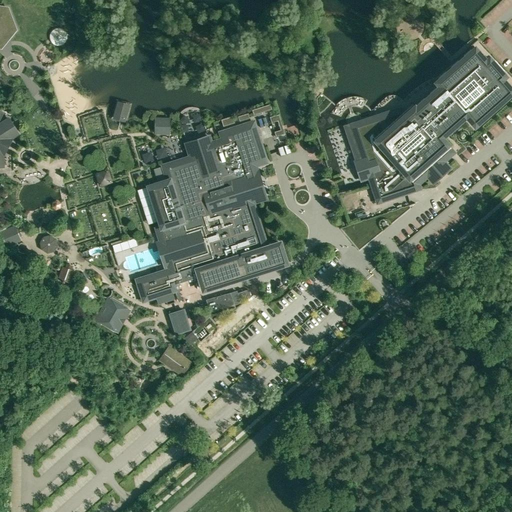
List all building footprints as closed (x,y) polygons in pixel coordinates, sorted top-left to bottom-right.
[(0,48),(2,49),(18,30),(9,7),(0,5),(0,48)] [(418,189),(416,183),(425,175),(423,173),(441,157),(443,159),(451,152),(448,150),(451,147),(442,137),(466,116),(475,126),(511,92),(511,89),(502,79),(505,76),(489,58),(486,61),(475,48),(436,82),(440,87),(416,108),(412,104),(404,111),(402,109),(402,108),(353,124),(353,125),(346,128),(363,182),(371,180),(378,202),(418,189)] [(128,107),(118,104),(115,117),(124,120),(128,107)] [(0,168),(5,168),(4,156),(13,139),(20,134),(18,132),(9,117),(0,122),(0,168)] [(155,135),(170,135),(171,118),(160,118),(156,117),(155,135)] [(262,243),(249,204),(259,200),(256,191),(257,190),(258,189),(258,188),(258,187),(257,186),(257,185),(256,185),(255,185),(254,185),(252,177),(249,178),(246,170),(260,166),(247,126),(219,135),(221,142),(209,146),(205,132),(183,139),(189,159),(162,168),(167,182),(148,188),(151,198),(160,228),(156,229),(160,243),(168,267),(168,270),(136,280),(142,300),(170,291),(171,295),(183,291),(182,288),(175,290),(174,284),(197,277),(201,290),(287,263),(279,238),(262,243)] [(319,152),(311,155),(316,171),(325,168),(319,152)] [(318,183),(330,180),(327,172),(316,175),(318,183)] [(364,219),(366,225),(373,221),(371,216),(364,219)] [(15,227),(1,233),(6,246),(21,239),(19,236),(21,235),(19,230),(17,231),(15,227)] [(94,254),(96,260),(108,256),(106,250),(94,254)] [(72,267),(67,266),(66,269),(63,268),(60,278),(70,282),(73,272),(70,271),(72,267)] [(183,288),(194,285),(192,279),(181,283),(183,288)] [(213,316),(234,309),(236,308),(235,305),(241,303),(237,291),(230,293),(206,300),(207,304),(210,315),(212,315),(213,316)] [(106,305),(98,320),(117,331),(128,310),(109,299),(106,305)] [(190,330),(184,309),(170,313),(177,334),(190,330)] [(184,339),(189,344),(197,338),(192,332),(184,339)] [(206,350),(179,343),(175,361),(201,368),(206,350)] [(153,378),(118,370),(110,400),(136,406),(136,405),(146,408),(153,378)]
